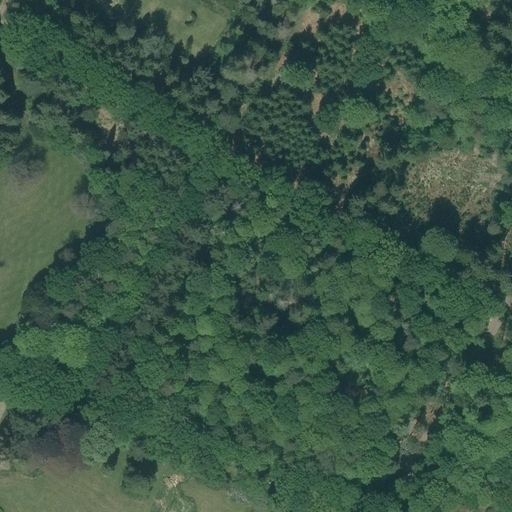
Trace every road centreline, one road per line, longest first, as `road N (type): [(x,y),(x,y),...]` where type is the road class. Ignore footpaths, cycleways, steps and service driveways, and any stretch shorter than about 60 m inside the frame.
road 1 (unclassified): [(350,511),(16,374)]
road 2 (unclassified): [(223,162),(493,325)]
road 3 (unclassified): [(0,26),(223,162)]
road 4 (unclassified): [(493,325),(383,511)]
road 5 (unclassified): [(223,162),(323,0)]
road 6 (unclassified): [(351,0),(511,93)]
